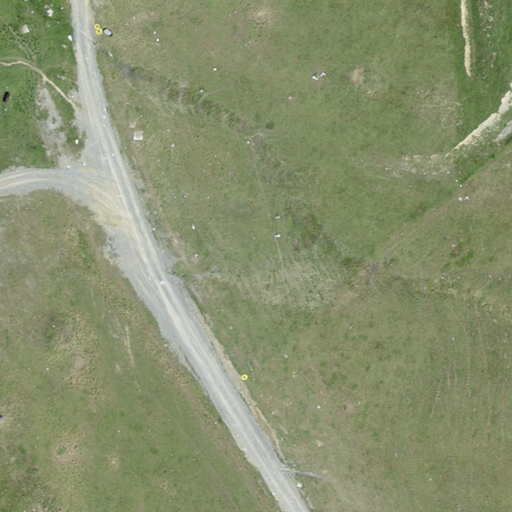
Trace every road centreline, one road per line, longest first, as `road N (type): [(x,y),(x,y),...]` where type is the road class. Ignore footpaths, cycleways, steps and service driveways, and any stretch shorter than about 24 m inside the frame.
road 1 (track): [(281,511),(119,206),(87,73),(79,0)]
road 2 (track): [(119,206),(74,182),(0,183)]
